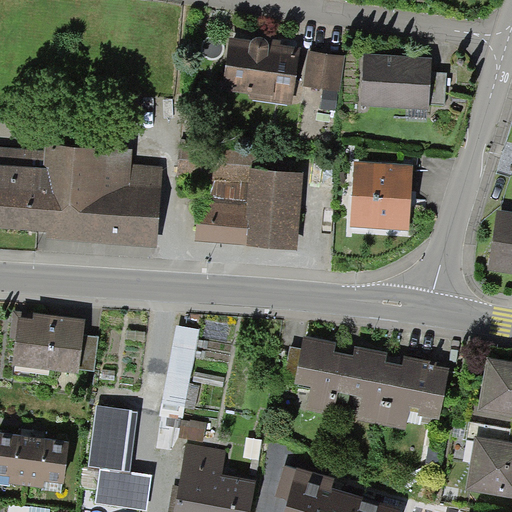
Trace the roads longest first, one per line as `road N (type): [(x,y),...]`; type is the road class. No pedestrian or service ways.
road 1 (residential): [(0,275),(433,308)]
road 2 (residential): [(433,308),(510,44)]
road 3 (residential): [(274,0),(510,44)]
